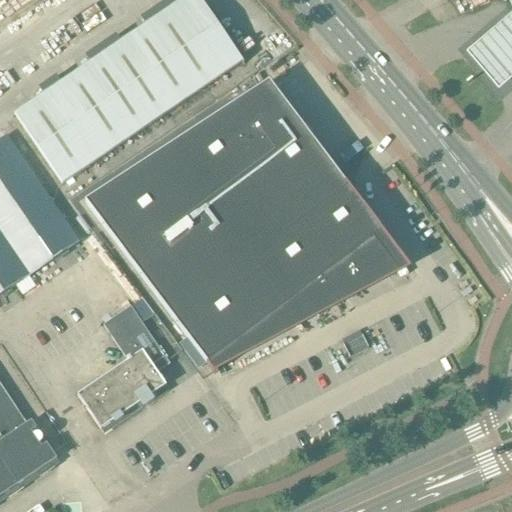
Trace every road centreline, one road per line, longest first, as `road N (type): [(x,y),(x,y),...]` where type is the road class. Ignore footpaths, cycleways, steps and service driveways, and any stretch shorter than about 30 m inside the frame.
road 1 (secondary): [(469,176),(319,0)]
road 2 (tertiary): [(509,402),(489,425),(309,511)]
